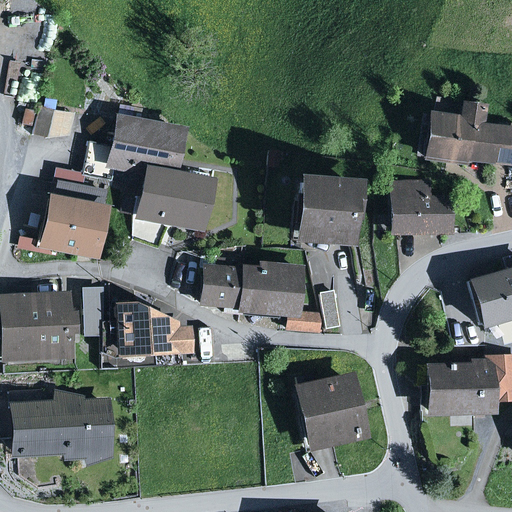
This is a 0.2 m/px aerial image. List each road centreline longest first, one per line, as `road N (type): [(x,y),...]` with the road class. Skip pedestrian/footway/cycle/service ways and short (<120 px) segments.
road 1 (residential): [(388,330),(217,324),(131,277),(0,278)]
road 2 (residential): [(122,511),(406,484)]
road 3 (residential): [(0,269),(54,118)]
road 4 (residential): [(388,330),(412,287),(511,244)]
road 5 (residential): [(406,484),(385,363),(388,330)]
